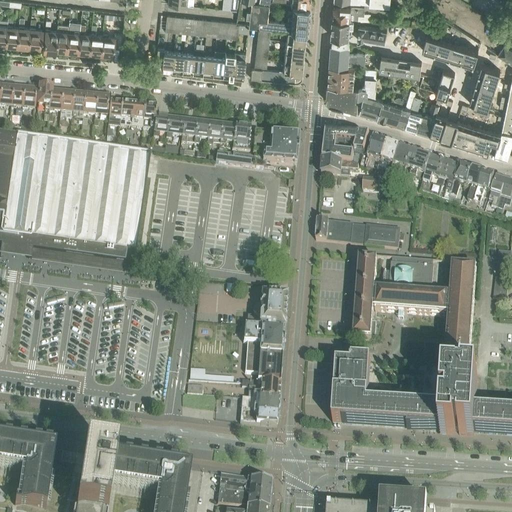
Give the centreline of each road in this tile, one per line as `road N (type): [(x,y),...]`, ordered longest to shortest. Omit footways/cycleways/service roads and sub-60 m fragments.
road 1 (unclassified): [(293,452),(315,112)]
road 2 (tertiary): [(293,452),(0,415)]
road 3 (tertiary): [(511,469),(293,452)]
road 4 (tertiary): [(301,475),(511,488)]
road 5 (unclassified): [(315,112),(138,81)]
road 6 (residential): [(468,68),(411,50),(320,40)]
road 7 (unclassified): [(138,81),(0,66)]
road 8 (residential): [(441,148),(319,114)]
